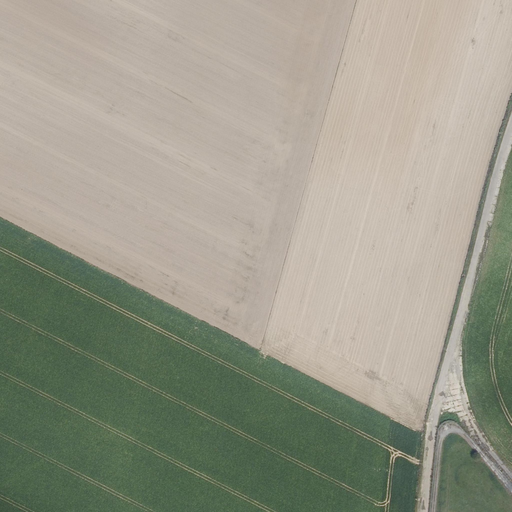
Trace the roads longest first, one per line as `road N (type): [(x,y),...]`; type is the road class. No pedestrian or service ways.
road 1 (track): [(450,369),(511,125)]
road 2 (track): [(426,511),(435,418),(450,369)]
